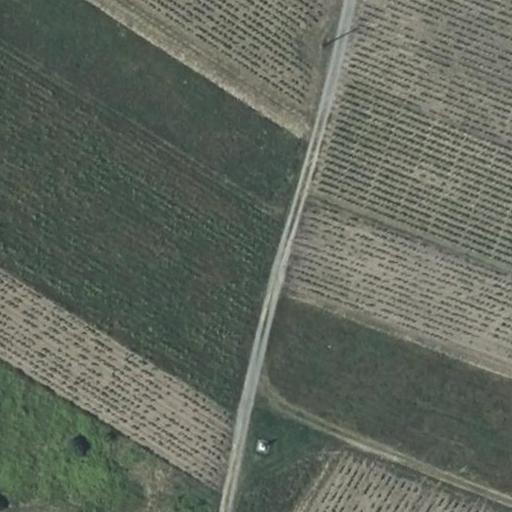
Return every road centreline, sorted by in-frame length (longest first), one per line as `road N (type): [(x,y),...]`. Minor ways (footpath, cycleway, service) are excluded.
road 1 (track): [(215,511),(345,0)]
road 2 (track): [(507,511),(241,409)]
